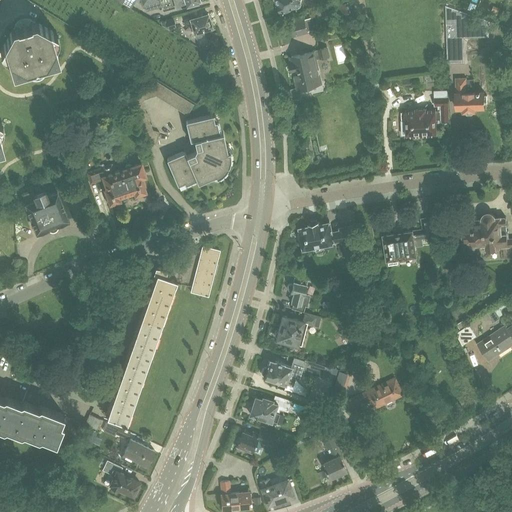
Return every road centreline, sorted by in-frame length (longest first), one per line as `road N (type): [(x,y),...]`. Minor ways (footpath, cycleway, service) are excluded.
road 1 (primary): [(254,213),(227,325),(152,511)]
road 2 (primary): [(176,511),(233,343),(266,210)]
road 3 (residential): [(0,306),(150,244),(254,213)]
road 4 (residential): [(266,210),(511,173)]
road 5 (primary): [(225,0),(255,128),(254,213)]
road 6 (primary): [(266,210),(265,121),(237,0)]
road 7 (primary): [(511,412),(350,502)]
road 8 (primary): [(372,511),(511,432)]
